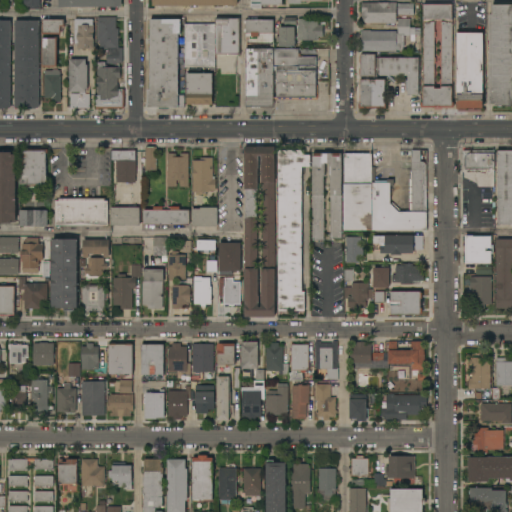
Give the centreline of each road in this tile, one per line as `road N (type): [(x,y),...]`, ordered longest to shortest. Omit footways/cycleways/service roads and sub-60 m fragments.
road 1 (tertiary): [(30,130),(511,129)]
road 2 (residential): [(0,440),(447,439)]
road 3 (residential): [(0,332),(447,332)]
road 4 (residential): [(446,511),(448,130)]
road 5 (residential): [(349,130),(350,0)]
road 6 (residential): [(138,130),(138,0)]
